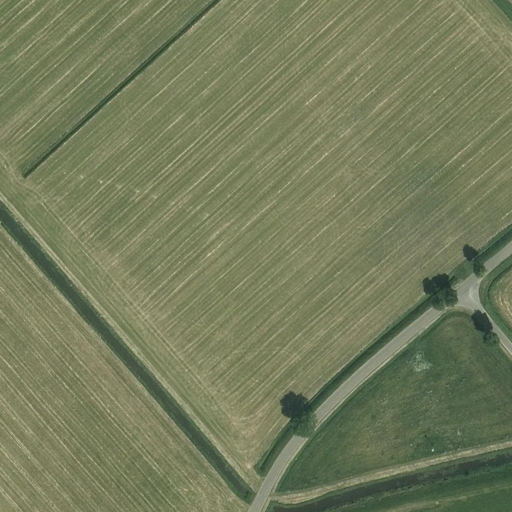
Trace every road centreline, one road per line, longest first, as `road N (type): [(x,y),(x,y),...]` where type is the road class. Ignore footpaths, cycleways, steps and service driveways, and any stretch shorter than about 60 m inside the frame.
road 1 (track): [(0,200),(260,496)]
road 2 (tertiary): [(253,511),(310,424),(461,290)]
